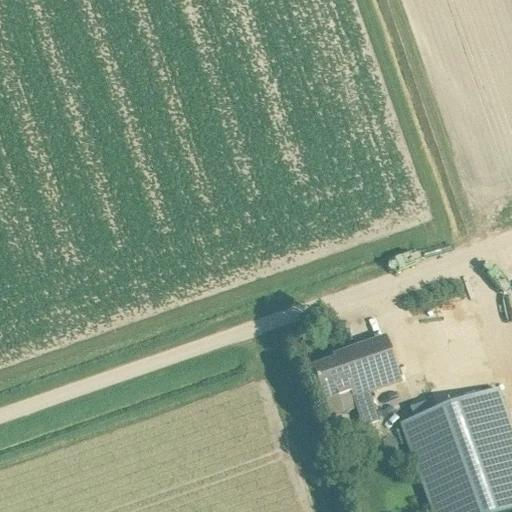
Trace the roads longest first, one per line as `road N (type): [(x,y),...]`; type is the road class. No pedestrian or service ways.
road 1 (unclassified): [(0,418),(511,239)]
road 2 (unknown): [(386,283),(423,349),(447,350),(511,324)]
